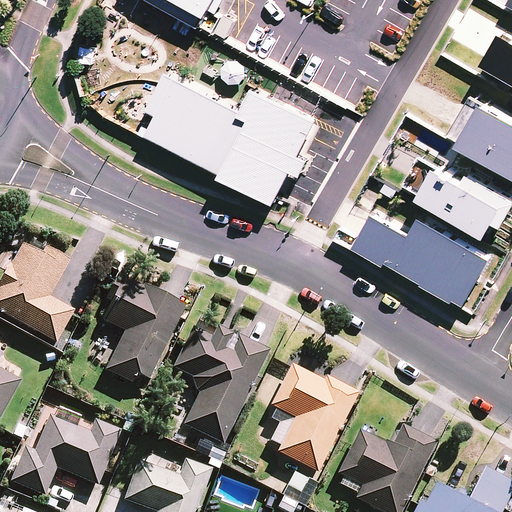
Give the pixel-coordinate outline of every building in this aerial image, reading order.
[(153,0),(196,23),(202,12),(214,19),(224,0),(153,0)] [(511,30),(505,27),(486,59),(511,74),(511,30)] [(100,46),(81,44),(79,61),(98,63),(100,46)] [(220,176),(273,203),(290,171),(300,175),(304,167),(308,158),(299,153),(317,118),(313,116),(254,86),(254,87),(242,110),(167,71),(147,109),(157,115),(147,135),(222,173),(221,174),(220,176)] [(511,109),(490,98),(485,108),(471,100),(453,132),(511,164),(511,109)] [(441,160),(422,192),(472,221),(468,228),(478,234),(483,227),(490,232),(499,216),(508,221),(511,213),(511,188),(474,167),(469,175),(441,160)] [(382,189),(370,182),(360,203),(372,209),(382,189)] [(414,232),(377,211),(359,243),(467,305),(495,255),(424,215),(414,232)] [(0,308),(58,341),(76,309),(52,295),(72,258),(48,244),(44,252),(25,241),(13,263),(12,262),(0,283),(0,308)] [(151,379),(187,303),(145,283),(144,285),(120,273),(109,296),(114,299),(104,320),(126,330),(107,369),(134,382),(139,373),(151,379)] [(178,428),(218,447),(264,352),(233,337),(225,353),(220,351),(227,337),(211,329),(207,338),(188,329),(168,370),(187,380),(190,393),(194,395),(178,428)] [(0,419),(22,378),(0,366),(0,419)] [(311,476),(352,395),(320,379),(318,383),(286,367),(265,408),(289,421),(271,455),(311,476)] [(58,467),(100,485),(123,429),(96,418),(91,430),(51,414),(36,450),(26,446),(12,480),(47,495),(58,467)] [(371,511),(397,511),(431,444),(397,427),(387,447),(380,444),(379,445),(354,432),(332,476),(357,488),(350,502),(371,511)] [(192,511),(207,471),(180,461),(174,477),(133,462),(118,503),(143,511),(192,511)] [(461,504),(428,488),(419,507),(413,504),(409,511),(497,511),(510,488),(478,472),(461,504)] [(27,498),(8,488),(2,501),(21,511),(27,498)]
